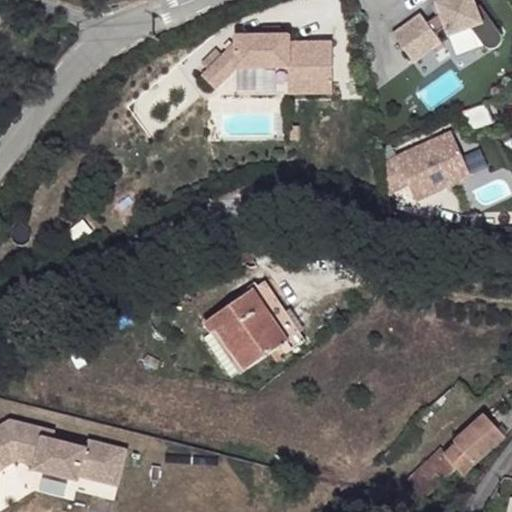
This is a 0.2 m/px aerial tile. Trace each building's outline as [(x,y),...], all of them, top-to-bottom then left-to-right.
[(458,0),(445,4),(449,14),(436,24),(430,15),(401,35),(421,64),(450,43),(444,35),(454,28),(458,38),(480,30),(494,50),(496,51),(499,52),(504,51),(506,50),(509,47),(510,43),(511,40),(510,36),(490,8),(485,8),(481,0),(458,0)] [(210,73),(222,86),(244,66),(297,66),(297,78),(341,78),(341,42),(298,42),(298,34),(245,33),(245,40),(210,73)] [(341,78),(297,78),(296,93),(340,93),(341,78)] [(491,102),(468,110),(476,130),(498,122),(491,102)] [(458,132),(389,161),(394,189),(415,181),(423,197),(476,174),(458,132)] [(256,290),(281,329),(292,320),(266,282),(256,290)] [(206,325),(213,335),(218,331),(245,371),(282,345),(289,340),(281,329),(256,290),(206,325)] [(306,341),(292,320),(281,329),(289,340),(282,345),(288,353),(306,341)] [(218,331),(213,335),(240,374),(245,371),(218,331)] [(458,444),(445,455),(462,475),(506,438),(486,412),(453,440),(458,444)] [(0,430),(0,472),(19,461),(38,466),(37,471),(81,481),(82,477),(120,486),(129,451),(91,442),(89,450),(46,440),(48,431),(14,422),(0,430)] [(412,450),(406,456),(414,461),(419,456),(412,450)] [(443,452),(403,486),(417,503),(457,470),(445,455),(443,452)]
